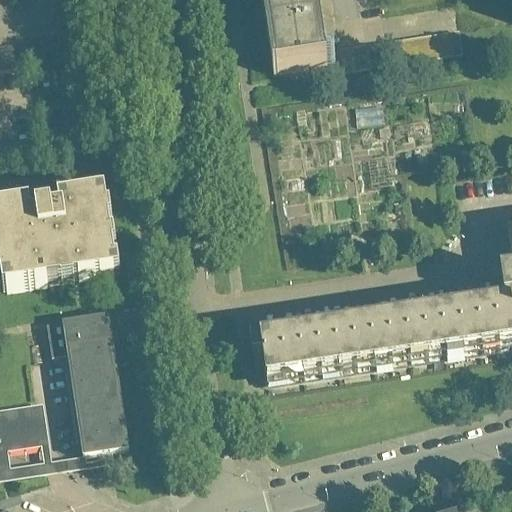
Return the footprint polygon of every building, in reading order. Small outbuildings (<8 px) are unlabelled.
[(322,69),(311,0),(265,0),(277,76),(273,77),(274,79),(327,70),(327,69),(322,69)] [(462,58),(459,35),(447,37),(451,60),(462,58)] [(451,60),(447,37),(435,39),(439,62),(451,60)] [(439,62),(435,39),(424,40),(427,64),(439,62)] [(427,64),(424,40),(412,42),(416,66),(427,64)] [(69,65),(66,43),(65,41),(53,43),(57,67),(69,65)] [(84,63),(81,41),(66,43),(69,65),(75,64),(84,63)] [(416,66),(412,42),(401,44),(404,67),(416,66)] [(57,67),(53,43),(41,45),(45,69),(57,67)] [(404,67),(401,44),(389,46),(393,69),(404,67)] [(45,69),(41,45),(29,47),(32,70),(37,70),(45,69)] [(393,69),(389,46),(377,48),(381,71),(393,69)] [(32,70),(29,47),(17,48),(20,72),(23,72),(32,70)] [(20,72),(17,48),(4,50),(8,74),(20,72)] [(381,71),(377,48),(366,49),(369,73),(381,71)] [(369,73),(366,49),(354,51),(358,75),(369,73)] [(0,74),(8,74),(4,50),(0,50),(0,74)] [(358,75),(354,51),(340,53),(344,77),(358,75)] [(383,132),(348,133),(351,225),(384,223),(383,194),(393,194),(392,168),(427,167),(425,105),(461,103),(460,100),(382,102),(383,132)] [(115,279),(102,198),(73,202),(20,211),(0,213),(0,248),(7,295),(41,290),(40,286),(79,280),(80,284),(115,279)] [(511,277),(501,279),(505,307),(262,343),(262,342),(251,343),(253,362),(263,360),(267,386),(511,350),(511,277)] [(129,449),(114,352),(109,320),(47,329),(52,363),(69,361),(84,460),(112,456),(129,454),(129,449)] [(41,450),(35,411),(0,415),(0,462),(6,461),(5,455),(41,450)] [(511,511),(511,497),(462,511),(511,511)]
